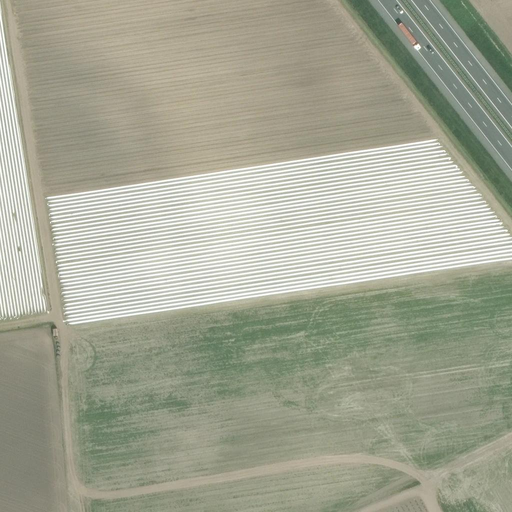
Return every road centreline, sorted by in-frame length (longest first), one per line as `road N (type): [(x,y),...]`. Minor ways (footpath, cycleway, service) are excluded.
road 1 (motorway): [(386,0),(511,160)]
road 2 (motorway): [(511,117),(420,0)]
